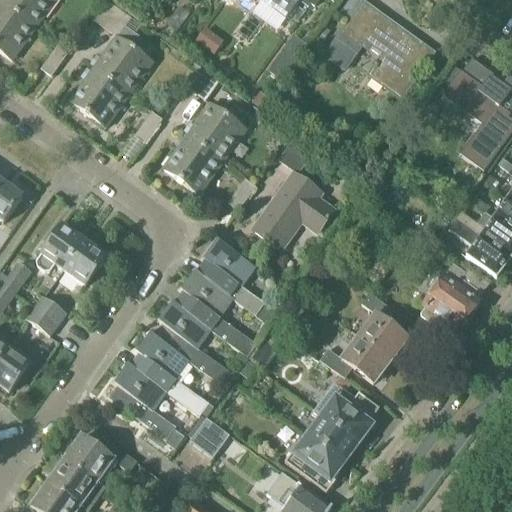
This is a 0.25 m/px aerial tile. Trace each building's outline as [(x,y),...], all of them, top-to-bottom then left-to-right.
[(2,0),(0,3),(0,6),(34,31),(56,0),(2,0)] [(219,0),(221,1),(226,3),(231,3),(235,0),(254,0),(261,4),(284,22),(295,8),(298,4),(307,10),(309,7),(313,10),(320,0),(219,0)] [(92,73),(128,98),(151,66),(136,55),(141,47),(140,40),(125,29),(130,22),(105,3),(91,23),(115,41),(92,73)] [(34,31),(0,6),(0,56),(11,64),(34,31)] [(363,7),(325,58),(343,71),(361,47),(381,62),(368,79),(398,101),(431,57),(363,7)] [(57,48),(39,73),(50,80),(67,55),(57,48)] [(278,61),(267,76),(280,85),(298,60),(294,57),(278,61)] [(459,75),(442,98),(483,128),(469,147),(491,163),(511,133),(511,124),(507,121),(511,114),(511,83),(509,82),(507,83),(504,84),(504,86),(471,62),(461,76),(459,75)] [(219,85),(198,70),(184,90),(204,105),(219,85)] [(128,98),(92,73),(68,105),(104,131),(128,98)] [(210,108),(186,140),(222,166),(245,134),(210,108)] [(133,139),(143,147),(161,122),(151,115),(133,139)] [(222,166),(186,140),(163,172),(198,198),(222,166)] [(277,164),(297,178),(311,158),(291,144),(277,164)] [(497,168),(508,175),(511,169),(511,168),(502,161),(497,168)] [(391,162),(384,172),(398,183),(406,172),(391,162)] [(384,172),(369,193),(385,204),(400,184),(398,183),(384,172)] [(293,178),(257,227),(284,247),(303,222),(319,233),(333,214),(317,202),(321,197),(293,178)] [(484,186),(493,192),(498,185),(489,178),(484,186)] [(227,207),(236,213),(237,214),(255,190),(245,182),(227,207)] [(21,200),(1,185),(0,187),(0,224),(2,226),(21,200)] [(385,204),(369,193),(364,199),(380,211),(385,204)] [(483,206),(475,200),(470,207),(478,213),(483,206)] [(511,210),(505,205),(493,222),(511,235),(511,210)] [(460,215),(455,222),(460,226),(480,240),(478,242),(509,264),(511,259),(511,235),(493,222),(484,216),(477,227),(460,215)] [(455,222),(448,232),(472,250),(464,261),(495,283),(495,282),(497,280),(500,281),(505,274),(503,271),(509,264),(478,242),(480,240),(460,226),(455,222)] [(62,275),(83,245),(61,229),(35,265),(36,270),(43,275),(48,275),(53,269),(62,275)] [(451,250),(433,238),(427,246),(445,258),(451,250)] [(212,241),(198,260),(221,277),(212,289),(230,301),(255,319),(264,306),(240,288),(253,270),(212,241)] [(83,245),(62,275),(84,291),(105,261),(83,245)] [(446,261),(427,247),(420,257),(440,270),(446,261)] [(0,282),(4,285),(16,294),(29,276),(17,267),(11,276),(3,270),(0,274),(0,282)] [(475,304),(479,299),(486,288),(466,274),(463,278),(452,269),(444,281),(442,280),(440,282),(434,278),(427,288),(434,292),(422,309),(425,311),(420,319),(421,322),(436,333),(440,332),(444,326),(458,335),(478,306),(475,304)] [(190,272),(176,292),(199,308),(190,320),(208,333),(248,361),(255,351),(270,329),(263,323),(250,343),(218,319),(230,301),(212,289),(190,272)] [(0,315),(16,294),(4,285),(0,290),(0,315)] [(375,320),(358,343),(392,368),(402,354),(399,351),(406,341),(385,326),(393,316),(368,298),(360,309),(375,320)] [(33,312),(56,329),(65,317),(41,300),(33,312)] [(167,304),(153,323),(176,339),(168,351),(186,363),(226,392),(235,379),(195,351),(208,333),(190,320),(167,304)] [(56,329),(33,312),(25,324),(48,341),(56,329)] [(145,335),(131,354),(154,370),(146,382),(163,395),(199,420),(209,407),(173,381),(186,363),(168,351),(145,335)] [(327,354),(319,365),(338,379),(343,383),(350,372),(371,388),(378,378),(382,381),(392,368),(358,343),(342,364),(327,354)] [(6,352),(0,360),(0,391),(7,397),(28,367),(6,352)] [(116,390),(108,402),(123,413),(165,443),(173,433),(174,431),(150,413),(163,395),(146,382),(123,366),(109,384),(116,389),(116,390)] [(338,379),(313,413),(321,419),(323,416),(360,444),(370,430),(367,427),(374,418),(374,417),(380,410),(350,388),(343,383),(338,379)] [(321,419),(307,439),(342,465),(344,466),(344,465),(360,444),(323,416),(321,419)] [(205,422),(189,445),(212,462),(228,439),(205,422)] [(165,443),(164,446),(174,453),(183,440),(173,433),(165,443)] [(296,450),(284,466),(319,492),(331,475),(335,478),(344,466),(342,465),(307,439),(298,451),(296,450)] [(59,459),(97,486),(112,465),(129,476),(136,466),(108,446),(101,456),(80,441),(73,451),(68,447),(59,459)] [(97,486),(59,459),(49,474),(54,478),(47,487),(79,511),(81,511),(90,511),(105,492),(97,486)] [(281,477),(265,498),(284,511),(329,511),(301,492),(281,477)] [(78,511),(79,511),(47,487),(46,488),(41,484),(32,497),(37,501),(30,511),(31,511),(78,511)]
